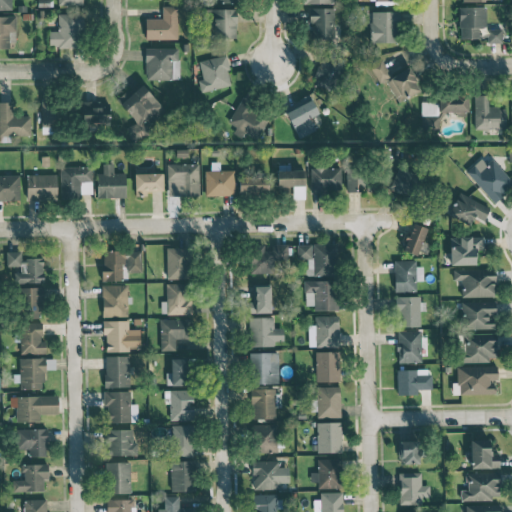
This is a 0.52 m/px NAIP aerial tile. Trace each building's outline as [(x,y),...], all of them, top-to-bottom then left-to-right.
[(0,0),(0,9),(11,9),(11,0),(0,0)] [(145,39),(177,39),(177,6),(162,6),(162,18),(145,18),(145,39)] [(502,29),(486,29),(486,7),(459,6),(459,38),(487,39),(487,42),(501,42),(502,29)] [(330,8),(311,7),(310,39),(330,39),(330,8)] [(236,8),(210,9),(211,39),(236,38),(236,8)] [(396,43),(397,11),(370,11),(370,42),(396,43)] [(48,47),(81,47),(82,14),(58,13),(57,31),(49,31),(48,47)] [(0,48),(8,48),(8,42),(16,42),(16,16),(0,16),(0,48)] [(179,48),(145,48),(145,79),(179,79),(179,48)] [(232,85),(225,55),(199,61),(203,79),(197,80),(200,92),(232,85)] [(343,66),(322,57),(311,82),(332,92),(343,66)] [(390,76),(383,60),(370,65),(379,84),(386,80),(397,102),(420,91),(409,67),(390,76)] [(116,99),(135,121),(125,130),(136,142),(149,130),(147,127),(165,111),(142,84),(132,93),(128,89),(116,99)] [(421,101),(421,113),(456,114),(456,116),(467,116),(467,94),(438,93),(438,102),(421,101)] [(505,128),(505,107),(488,107),(488,94),(474,95),(474,129),(505,128)] [(315,130),(309,118),(318,113),(310,95),(284,108),(298,138),(315,130)] [(271,116),(242,98),(228,121),(256,139),(271,116)] [(41,100),(40,125),(64,126),(65,101),(41,100)] [(30,116),(13,116),(13,102),(0,101),(0,136),(1,136),(2,142),(8,141),(7,136),(30,135),(30,116)] [(82,102),(81,124),(109,125),(110,102),(82,102)] [(493,202),(511,184),(511,180),(492,159),(486,164),(480,158),(465,172),(493,202)] [(219,162),(211,162),(210,170),(205,170),(205,195),(234,196),(235,170),(219,170),(219,162)] [(96,198),(126,197),(125,172),(113,173),(113,163),(102,163),(102,173),(96,173),(96,198)] [(199,163),(167,164),(167,196),(199,195),(199,163)] [(60,167),(61,199),(79,199),(78,194),(92,193),(92,166),(60,167)] [(310,168),(311,193),(341,191),(340,167),(310,168)] [(346,191),(365,190),(364,177),(361,177),(360,167),(345,168),(346,191)] [(416,174),(397,167),(389,188),(408,196),(416,174)] [(305,198),(304,170),(277,170),(277,187),(292,187),(293,199),(305,198)] [(147,195),(147,191),(163,191),(162,173),(134,173),(135,196),(147,195)] [(27,200),(57,200),(56,174),(26,175),(27,200)] [(0,199),(19,200),(19,175),(0,175),(0,199)] [(268,193),(268,177),(239,176),(239,192),(268,193)] [(489,206),(457,193),(448,215),(471,224),(473,217),(484,221),(489,206)] [(417,255),(426,228),(412,222),(402,250),(417,255)] [(451,236),(450,264),(475,265),(476,250),(483,250),(483,237),(451,236)] [(288,244),(272,244),(272,249),(251,249),(250,273),(273,273),(274,259),(288,259),(288,244)] [(336,275),(336,244),(297,244),(296,259),(307,259),(307,275),(336,275)] [(166,279),(188,278),(187,247),(166,247),(166,279)] [(141,272),(141,250),(102,250),(102,280),(124,280),(124,272),(141,272)] [(5,252),(5,261),(21,260),(21,251),(5,252)] [(42,259),(15,260),(16,283),(43,282),(42,259)] [(415,260),(394,260),(394,291),(416,291),(416,280),(423,280),(423,266),(416,266),(415,260)] [(461,297),(494,296),(494,268),(453,269),(453,280),(461,280),(461,297)] [(314,311),(337,310),(337,280),(304,280),(305,305),(313,305),(314,311)] [(191,314),(190,283),(166,283),(166,301),(160,301),(161,315),(191,314)] [(127,285),(102,285),(102,316),(128,316),(127,285)] [(270,313),(271,285),(252,285),(251,312),(270,313)] [(22,318),(43,317),(42,286),(21,287),(22,318)] [(420,326),(420,311),(423,311),(423,296),(395,296),(396,326),(420,326)] [(494,328),(494,314),(496,314),(495,301),(461,302),(461,329),(494,328)] [(308,347),(339,346),(338,315),(314,316),(315,325),(307,325),(308,347)] [(283,328),(274,328),(273,317),(250,317),(251,346),(275,345),(275,341),(283,340),(283,328)] [(159,319),(160,350),(175,350),(175,338),(189,338),(189,318),(159,319)] [(129,351),(129,346),(140,345),(139,329),(129,329),(128,320),(104,321),(104,351),(129,351)] [(45,353),(45,340),(42,341),(42,322),(20,322),(21,353),(45,353)] [(397,362),(421,362),(421,329),(397,329),(397,362)] [(463,360),(496,361),(497,334),(463,333),(463,360)] [(340,381),(339,351),(315,351),(316,382),(340,381)] [(278,383),(278,352),(250,352),(251,383),(278,383)] [(105,387),(129,387),(129,355),(104,356),(105,387)] [(19,389),(45,389),(44,357),(19,358),(19,389)] [(165,373),(166,385),(186,385),(185,358),(170,359),(171,372),(165,373)] [(452,394),(494,394),(494,381),(497,381),(497,366),(456,366),(457,383),(452,383),(452,394)] [(397,370),(397,395),(417,394),(417,389),(430,389),(430,369),(397,370)] [(340,417),(339,386),(316,386),(316,417),(340,417)] [(275,418),(274,388),(251,388),(251,419),(275,418)] [(169,420),(193,420),(193,389),(169,389),(169,420)] [(131,391),(104,391),(104,422),(137,422),(137,404),(130,404),(131,391)] [(16,422),(39,421),(39,414),(58,414),(58,395),(16,396),(16,422)] [(317,452),(341,452),(340,422),(316,422),(317,452)] [(193,456),(193,425),(173,424),(173,456),(193,456)] [(276,452),(277,424),(254,424),(254,452),(276,452)] [(47,456),(46,428),(17,429),(17,448),(29,448),(30,456),(47,456)] [(132,429),(105,430),(106,455),(137,455),(137,443),(132,443),(132,429)] [(490,439),(470,439),(471,468),(499,468),(499,453),(490,453),(490,439)] [(399,463),(419,463),(419,440),(398,441),(399,463)] [(317,472),(310,472),(310,482),(317,481),(318,488),(342,487),(341,458),(317,459),(317,472)] [(252,489),(280,489),(280,483),(289,482),(288,467),(278,467),(278,460),(251,461),(252,489)] [(130,493),(129,461),(106,462),(107,493),(130,493)] [(195,490),(194,461),(170,461),(171,490),(195,490)] [(12,491),(43,490),(43,479),(48,479),(48,464),(22,464),(23,479),(12,480),(12,491)] [(421,472),(399,472),(399,504),(422,504),(421,496),(429,496),(429,485),(421,485),(421,472)] [(500,498),(499,472),(466,472),(466,489),(461,490),(461,499),(500,498)] [(319,492),(320,500),(313,500),(313,511),(342,511),(342,492),(319,492)] [(253,495),(252,511),(276,511),(277,508),(281,508),(281,495),(253,495)] [(195,511),(195,507),(179,507),(178,496),(163,496),(163,511),(195,511)] [(134,511),(134,498),(106,499),(105,511),(134,511)] [(47,511),(47,499),(24,499),(24,505),(17,505),(17,511),(47,511)]
